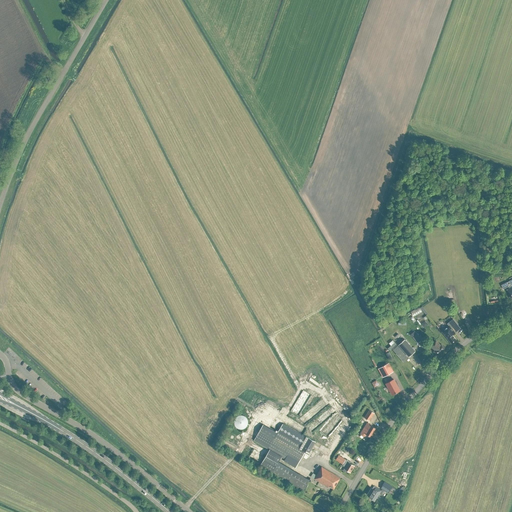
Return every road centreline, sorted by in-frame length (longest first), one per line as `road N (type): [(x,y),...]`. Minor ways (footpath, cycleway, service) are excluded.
road 1 (tertiary): [(337,511),(427,378),(511,315)]
road 2 (tertiary): [(188,511),(107,445),(20,393),(0,353)]
road 3 (unclassified): [(0,203),(32,125),(105,0)]
road 4 (primary): [(170,511),(102,457),(14,403)]
road 5 (unclassified): [(0,423),(136,511)]
